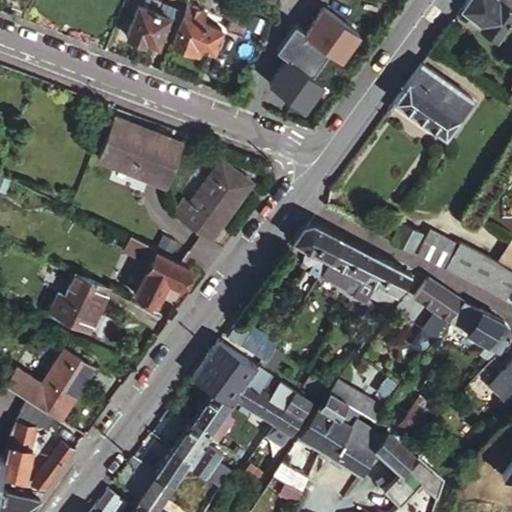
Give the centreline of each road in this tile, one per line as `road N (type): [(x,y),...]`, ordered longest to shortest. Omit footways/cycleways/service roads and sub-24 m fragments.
road 1 (unclassified): [(59,511),(289,194)]
road 2 (unclassified): [(316,152),(0,34)]
road 3 (residential): [(289,194),(511,314)]
road 4 (unclassified): [(437,0),(316,152)]
